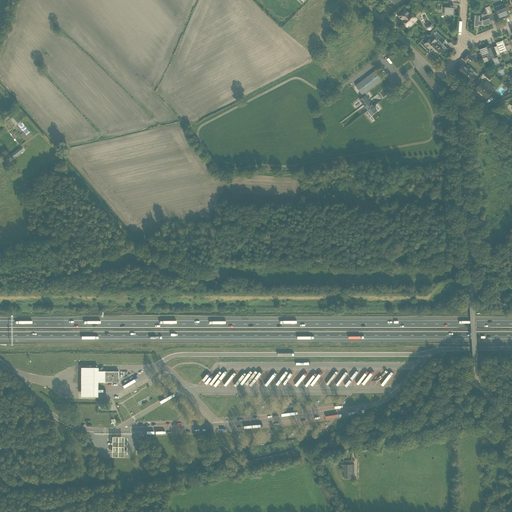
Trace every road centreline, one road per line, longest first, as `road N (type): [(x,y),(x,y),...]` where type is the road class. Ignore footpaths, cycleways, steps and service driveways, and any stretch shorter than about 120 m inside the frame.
road 1 (motorway): [(0,336),(511,335)]
road 2 (motorway): [(511,324),(0,325)]
road 3 (unclassified): [(473,380),(457,102),(438,76)]
road 4 (track): [(333,446),(64,511)]
road 5 (unclassified): [(333,446),(432,422),(473,380)]
